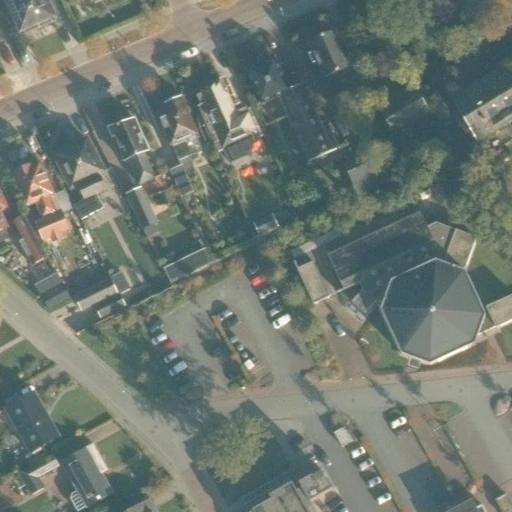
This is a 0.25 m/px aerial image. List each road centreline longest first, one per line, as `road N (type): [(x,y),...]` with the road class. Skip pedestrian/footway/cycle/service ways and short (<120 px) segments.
road 1 (residential): [(161,437),(232,413),(511,382)]
road 2 (residential): [(161,437),(0,297)]
road 3 (tertiary): [(0,115),(188,38)]
